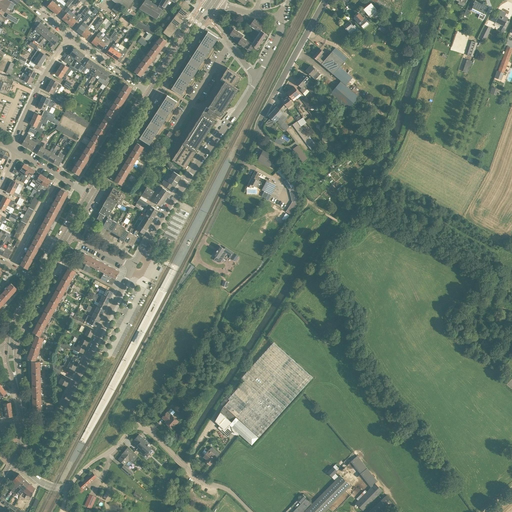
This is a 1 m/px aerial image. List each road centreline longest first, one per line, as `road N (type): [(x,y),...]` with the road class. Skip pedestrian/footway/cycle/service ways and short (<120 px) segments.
road 1 (residential): [(325,0),(207,231)]
road 2 (residential): [(132,266),(257,78)]
road 3 (residential): [(23,423),(56,415),(132,266)]
road 4 (unclassified): [(13,462),(65,488),(136,426)]
road 5 (residential): [(13,151),(26,110),(70,36)]
road 6 (secondary): [(11,341),(72,235)]
